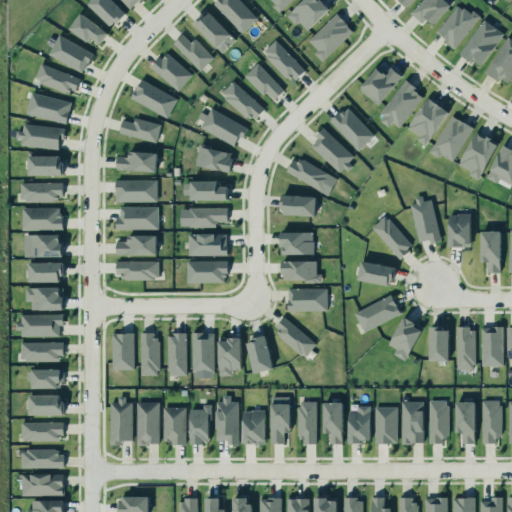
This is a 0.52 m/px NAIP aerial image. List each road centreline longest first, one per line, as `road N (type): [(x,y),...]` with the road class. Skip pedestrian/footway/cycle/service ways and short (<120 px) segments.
road 1 (residential): [(179,0),(114,71),(91,140),(90,511)]
road 2 (residential): [(91,307),(255,305),(254,205),(267,150),(387,28)]
road 3 (residential): [(90,471),(511,469)]
road 4 (residential): [(360,0),(415,54),(511,119)]
